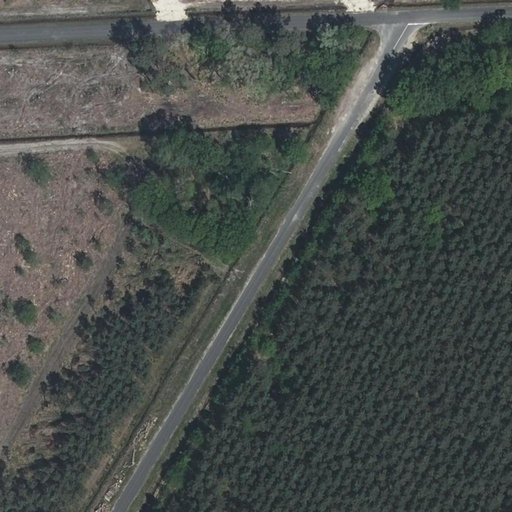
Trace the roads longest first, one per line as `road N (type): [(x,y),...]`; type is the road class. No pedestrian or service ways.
road 1 (track): [(0,150),(258,140),(280,149),(277,170),(69,511)]
road 2 (unclassified): [(414,17),(117,511)]
road 3 (tertiary): [(0,35),(414,17)]
